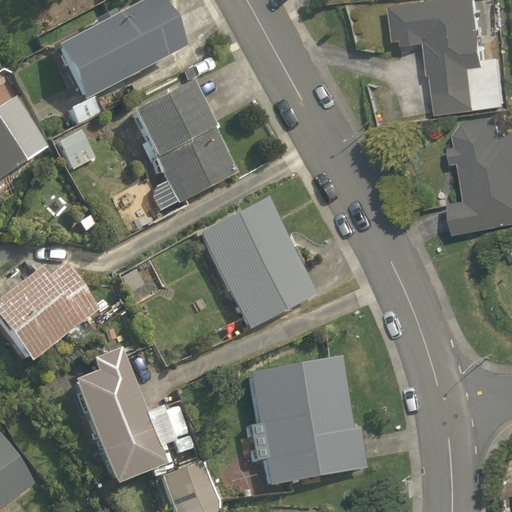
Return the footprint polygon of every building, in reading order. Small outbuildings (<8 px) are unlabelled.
[(94,26),(55,46),(84,101),(186,48),(160,0),(144,0),(116,14),(114,10),(92,21),(94,26)] [(431,73),(436,113),(506,105),(499,57),(482,58),(474,0),(418,0),(389,4),(394,39),(402,38),(402,43),(424,41),(428,74),(431,73)] [(235,175),(190,82),(130,112),(177,206),(235,175)] [(0,177),(47,148),(15,98),(0,107),(0,177)] [(466,199),(450,202),(455,232),(511,222),(511,130),(499,133),(496,116),(463,121),(454,133),(456,146),(449,147),(452,162),(459,161),(466,199)] [(85,131),(55,148),(68,170),(97,154),(85,131)] [(316,295),(266,198),(197,234),(248,331),(316,295)] [(47,277),(40,267),(0,297),(0,326),(29,364),(99,311),(64,264),(47,277)] [(145,412),(121,347),(91,359),(96,372),(71,381),(114,486),(168,465),(160,447),(176,441),(161,405),(145,412)] [(263,461),(268,487),(367,469),(359,428),(352,429),(339,358),(248,374),(257,425),(248,427),(254,462),(263,461)] [(0,507),(35,483),(0,433),(0,507)] [(201,460),(160,476),(174,511),(216,511),(217,511),(218,502),(201,460)]
